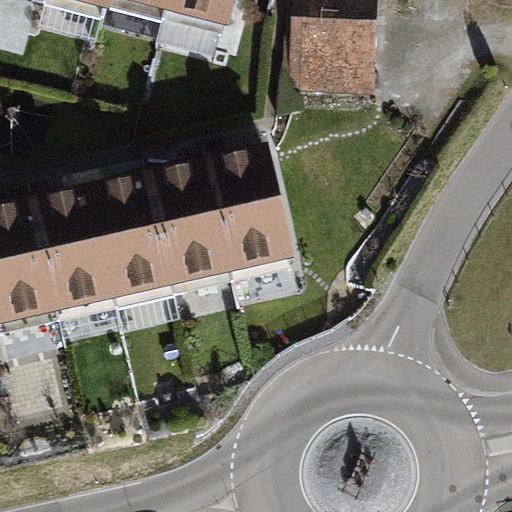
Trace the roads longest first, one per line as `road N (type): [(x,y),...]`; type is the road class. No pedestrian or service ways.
road 1 (residential): [(382,380),(433,263),(511,139)]
road 2 (secondary): [(382,380),(334,382),(284,415),(269,442),(266,496)]
